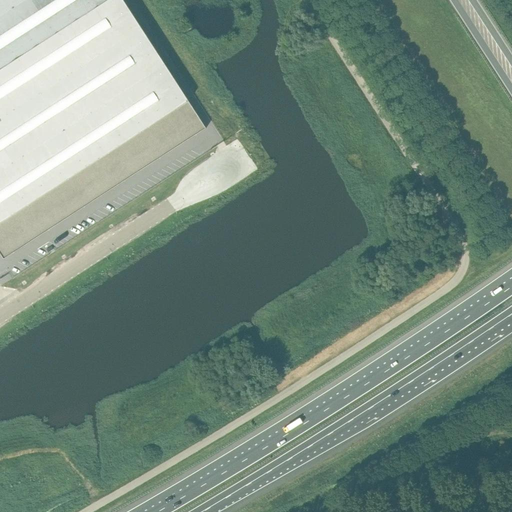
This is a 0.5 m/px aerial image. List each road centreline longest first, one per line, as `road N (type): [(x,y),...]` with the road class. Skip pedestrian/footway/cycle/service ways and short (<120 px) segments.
road 1 (unclassified): [(87,511),(449,287),(463,266),(458,232),(307,0)]
road 2 (motorway): [(511,285),(155,511)]
road 3 (motorway): [(204,511),(511,312)]
road 4 (unclassified): [(0,317),(249,158)]
road 5 (motorway): [(418,0),(511,96)]
